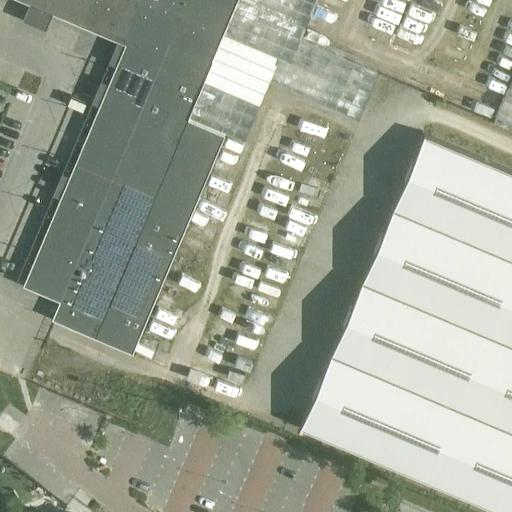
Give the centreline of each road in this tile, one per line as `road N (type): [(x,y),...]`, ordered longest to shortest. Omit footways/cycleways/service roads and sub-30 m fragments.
road 1 (unknown): [(0,309),(100,362),(165,372),(184,361),(290,121),(511,177)]
road 2 (residential): [(131,511),(24,433)]
